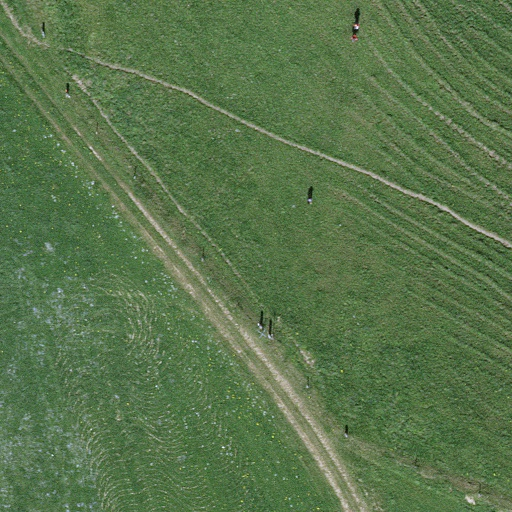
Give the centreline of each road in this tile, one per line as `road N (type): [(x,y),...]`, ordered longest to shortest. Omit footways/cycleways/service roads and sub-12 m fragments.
road 1 (track): [(251,350),(0,49)]
road 2 (track): [(251,350),(354,511)]
